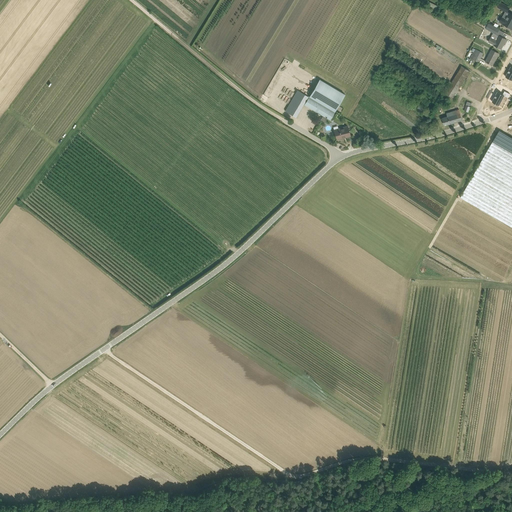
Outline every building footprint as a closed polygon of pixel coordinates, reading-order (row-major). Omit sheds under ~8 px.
[(432,10),(437,12),(440,7),(426,0),(416,0),(433,8),(432,10)] [(510,7),(500,2),(498,7),(507,12),(510,7)] [(511,12),(510,12),(506,18),(502,16),(500,21),(504,23),(511,27),(511,12)] [(489,23),(485,28),(497,35),(500,29),(489,23)] [(490,38),(488,42),(494,45),(501,49),(503,44),(504,42),(505,43),(507,39),(499,35),(496,41),(490,38)] [(478,62),(483,53),(475,49),(474,52),(471,58),(478,62)] [(485,61),(493,65),(496,58),(497,56),(497,57),(499,53),(492,49),(485,61)] [(470,71),(461,66),(444,94),(452,99),(470,71)] [(309,96),(335,111),(345,94),(319,78),(319,79),(309,96)] [(498,91),(492,101),(499,105),(504,95),(508,97),(510,93),(505,91),(503,94),(498,91)] [(335,111),(309,96),(304,104),(330,119),(335,111)] [(463,120),(459,109),(446,113),(447,116),(442,118),(444,125),(463,120)] [(348,126),(334,130),(337,140),(351,136),(348,126)] [(493,141),(461,197),(463,199),(465,200),(511,226),(511,152),(509,151),(503,147),(497,144),(493,142),(493,141)]
